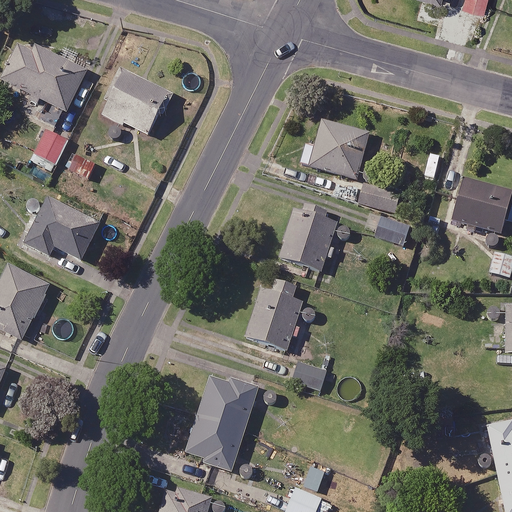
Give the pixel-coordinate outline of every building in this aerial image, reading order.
[(483,10),(485,0),(464,0),(463,4),(483,10)] [(72,124),(62,118),(86,72),(35,44),(31,52),(18,45),(0,79),(35,98),(24,119),(45,131),(41,138),(36,136),(25,158),(54,174),(70,144),(63,140),(72,124)] [(174,95),(120,71),(100,115),(148,136),(158,114),(164,117),(174,95)] [(369,134),(322,122),(315,150),(307,148),(302,166),(357,180),(369,134)] [(96,166),(80,159),(74,174),(90,180),(96,166)] [(441,161),(428,159),(425,179),(438,181),(441,161)] [(511,192),(464,179),(452,222),(501,235),(505,221),(511,222),(511,192)] [(400,194),(364,184),(358,204),(395,214),(400,194)] [(101,223),(48,197),(24,245),(50,258),(55,248),(82,261),(101,223)] [(340,217),(296,202),(278,258),(322,272),(340,217)] [(410,227),(383,217),(375,238),(403,248),(410,227)] [(511,257),(494,253),(489,274),(511,279),(511,257)] [(51,288),(9,265),(0,282),(0,330),(22,342),(51,288)] [(296,288),(266,277),(244,336),(285,352),(303,303),(292,299),(296,288)] [(326,372),(298,364),(293,384),(320,391),(326,372)] [(258,391),(210,376),(186,453),(205,459),(203,464),(232,473),(258,391)] [(454,438),(454,417),(433,418),(433,438),(454,438)] [(511,511),(511,418),(474,427),(480,454),(492,452),(504,511),(511,511)] [(328,511),(332,504),(295,489),(285,511),(328,511)] [(207,511),(212,500),(182,491),(177,506),(165,502),(161,511),(207,511)]
